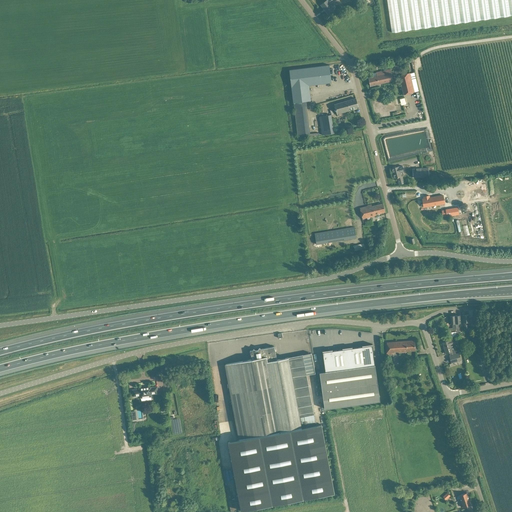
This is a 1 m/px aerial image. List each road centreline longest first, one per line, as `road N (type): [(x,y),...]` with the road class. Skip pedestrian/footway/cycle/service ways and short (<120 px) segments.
road 1 (motorway): [(0,369),(277,315),(511,290)]
road 2 (motorway): [(511,276),(258,302),(0,351)]
road 3 (unclassified): [(0,391),(168,344),(307,322),(418,324)]
road 4 (unclassified): [(0,326),(325,279),(401,255)]
road 5 (unclassified): [(401,255),(359,81),(300,0)]
road 6 (unclassified): [(486,511),(446,396)]
road 7 (track): [(0,405),(112,359)]
